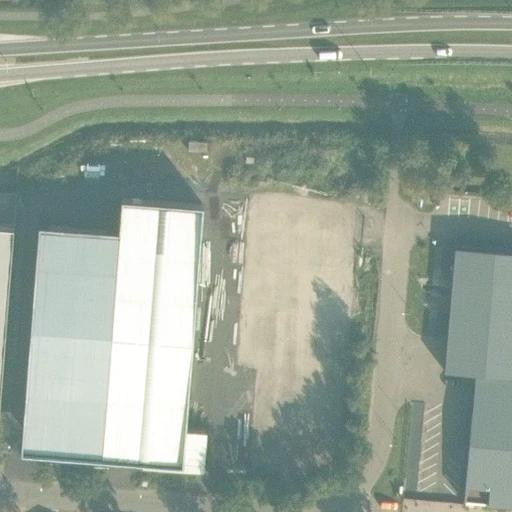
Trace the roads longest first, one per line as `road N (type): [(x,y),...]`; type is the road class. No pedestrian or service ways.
road 1 (primary): [(0,76),(290,55),(511,53)]
road 2 (primary): [(511,23),(0,51)]
road 3 (unclassified): [(336,511),(381,436),(393,211)]
road 4 (unclassified): [(0,494),(233,511)]
